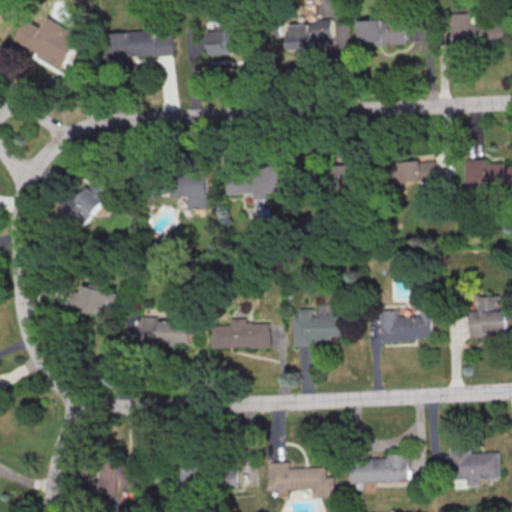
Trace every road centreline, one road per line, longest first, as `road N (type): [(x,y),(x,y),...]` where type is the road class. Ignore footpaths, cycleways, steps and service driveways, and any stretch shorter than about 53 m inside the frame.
road 1 (residential): [(511,101),(108,123),(66,138),(27,182),(20,293),(45,364),(79,398)]
road 2 (residential): [(511,390),(212,406),(124,407),(79,398)]
